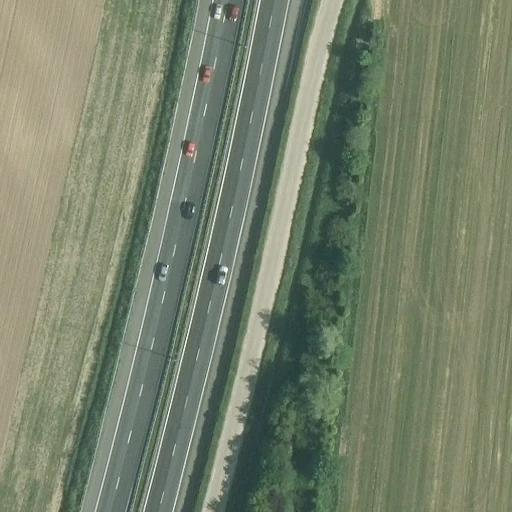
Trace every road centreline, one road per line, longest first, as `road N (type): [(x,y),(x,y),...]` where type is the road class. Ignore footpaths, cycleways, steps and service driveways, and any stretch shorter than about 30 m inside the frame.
road 1 (unclassified): [(215,511),(351,0)]
road 2 (motorway): [(229,0),(169,283),(109,511)]
road 3 (motorway): [(159,511),(276,0)]
